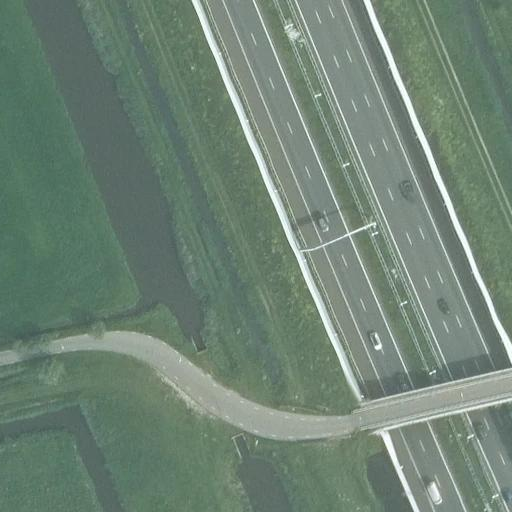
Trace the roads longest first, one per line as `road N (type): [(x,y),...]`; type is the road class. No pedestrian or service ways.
road 1 (track): [(143,0),(291,358),(303,411),(354,511)]
road 2 (motorway): [(233,0),(445,511)]
road 3 (motorway): [(511,469),(316,0)]
road 4 (unclassified): [(0,359),(67,343),(134,343),(247,411),(296,424),(351,422)]
road 5 (track): [(511,224),(419,0)]
road 6 (unclassified): [(511,384),(351,422)]
